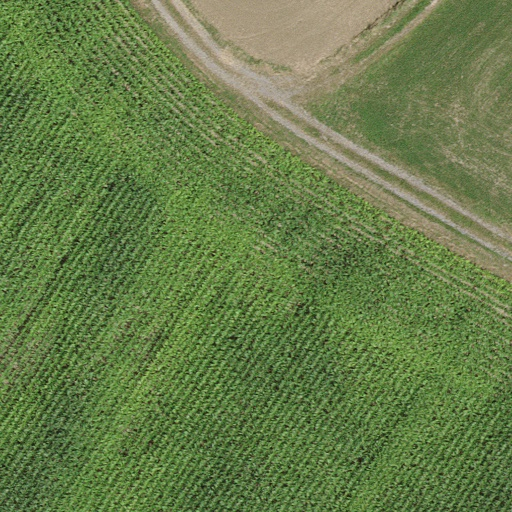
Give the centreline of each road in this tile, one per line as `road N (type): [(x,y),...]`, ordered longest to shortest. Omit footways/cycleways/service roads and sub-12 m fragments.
road 1 (track): [(165,0),(220,66),(306,130),(511,252)]
road 2 (track): [(261,91),(341,72),(432,0)]
